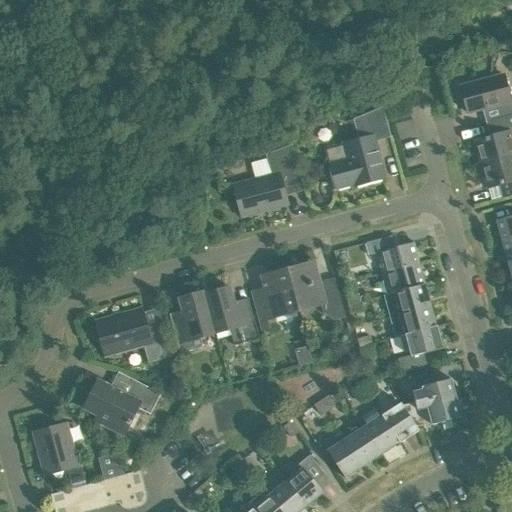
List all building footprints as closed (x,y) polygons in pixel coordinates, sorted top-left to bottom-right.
[(511,100),(510,101),(503,75),(460,87),(468,114),(498,106),(501,118),(511,114),(511,100)] [(355,186),(385,178),(375,141),(391,137),(383,107),(353,120),(359,140),(344,144),(348,160),(330,165),(336,189),(354,184),(355,186)] [(495,135),(475,141),(482,165),(511,156),(511,114),(501,118),(491,121),(495,135)] [(242,217),(287,205),(281,181),(300,175),(292,145),(266,155),(271,175),(233,186),(242,217)] [(511,156),(482,165),(488,188),(510,183),(511,191),(511,156)] [(511,239),(511,216),(496,221),(496,222),(497,222),(502,242),(511,239)] [(395,248),(392,236),(366,243),(370,256),(377,254),(382,274),(419,265),(414,244),(415,244),(414,243),(395,248)] [(511,239),(502,242),(508,263),(511,261),(511,239)] [(425,285),(419,265),(382,274),(388,295),(394,294),(425,285)] [(325,288),(320,285),(315,266),(290,273),(289,273),(299,311),(321,306),(323,313),(335,320),(345,318),(336,284),(325,288)] [(299,311),(289,273),(290,273),(289,269),(262,276),(269,304),(257,307),(263,331),(276,327),(273,317),(298,310),(298,312),(299,311)] [(343,285),(355,282),(353,273),(340,277),(343,285)] [(399,315),(430,306),(425,285),(394,294),(399,315)] [(237,315),(230,287),(205,294),(205,292),(204,292),(216,334),(230,330),(235,346),(259,339),(251,311),(237,315)] [(180,354),(203,348),(200,338),(216,334),(204,292),(179,299),(186,324),(173,327),(180,354)] [(348,306),(361,303),(358,295),(346,298),(348,306)] [(351,314),(363,311),(361,303),(348,306),(351,314)] [(436,326),(430,306),(399,315),(405,335),(437,327),(437,326),(436,326)] [(148,330),(142,309),(95,322),(105,357),(144,346),(148,363),(171,357),(163,326),(148,330)] [(443,348),(437,327),(405,335),(400,336),(404,352),(409,351),(410,356),(398,359),(401,372),(426,365),(423,354),(443,348)] [(360,348),(372,344),(370,336),(357,339),(360,348)] [(362,356),(374,353),(372,344),(360,348),(362,356)] [(417,427),(421,426),(431,423),(431,425),(462,417),(451,379),(421,387),(422,391),(412,393),(415,403),(403,406),(417,427)] [(128,396),(98,380),(83,409),(97,416),(94,421),(123,436),(138,408),(150,414),(161,394),(136,382),(128,396)] [(370,396),(377,391),(370,380),(363,385),(370,396)] [(363,385),(355,390),(362,400),(370,396),(363,385)] [(328,411),(335,407),(328,396),(321,401),(328,411)] [(321,401),(314,405),(321,416),(328,411),(321,401)] [(419,431),(417,427),(403,406),(401,403),(382,415),(399,442),(400,444),(419,431)] [(382,454),(399,442),(382,415),(364,427),(382,454)] [(291,437),(298,432),(290,422),(283,427),(291,437)] [(77,466),(66,424),(34,433),(45,475),(67,470),(71,485),(85,481),(80,466),(77,466)] [(363,466),(382,454),(364,427),(346,439),(363,466)] [(346,479),(347,478),(346,477),(363,466),(346,439),(327,451),(346,479)] [(108,456),(98,458),(104,479),(125,474),(108,456)] [(249,472),(256,466),(248,456),(241,462),(249,472)] [(302,469),(286,482),(306,507),(322,493),(323,494),(324,494),(315,483),(325,475),(309,456),(299,465),(302,469)] [(242,477),(249,472),(241,462),(234,467),(242,477)] [(140,471),(95,483),(101,506),(118,501),(118,503),(119,504),(121,506),(123,508),(124,509),(127,509),(129,510),(130,509),(139,507),(140,507),(142,506),(143,504),(145,502),(146,501),(146,499),(146,498),(146,496),(146,494),(140,471)] [(282,511),(299,511),(306,507),(286,482),(269,496),(282,511)] [(84,486),(90,509),(101,506),(95,483),(84,486)] [(73,489),(79,511),(90,509),(84,486),(73,489)] [(73,489),(62,492),(67,511),(77,511),(79,511),(73,489)] [(200,504),(207,499),(199,489),(192,494),(200,504)] [(268,496),(264,491),(248,504),(252,509),(252,510),(253,511),(282,511),(269,496),(268,496)] [(50,495),(55,511),(67,511),(62,492),(52,495),(52,494),(50,495)]
